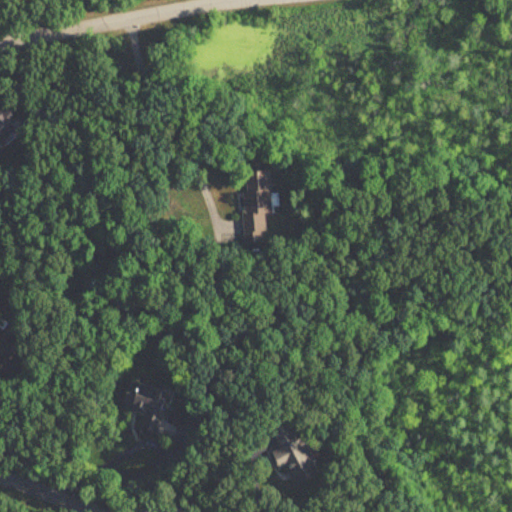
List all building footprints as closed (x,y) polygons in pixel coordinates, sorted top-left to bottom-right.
[(0,143),(18,131),(0,106),(0,143)] [(267,172),(241,173),(243,231),(269,231),(267,172)] [(0,376),(24,350),(0,327),(0,360),(1,362),(0,363),(0,376)] [(172,392),(126,383),(121,408),(150,414),(146,433),(174,438),(177,423),(166,421),(172,392)] [(319,477),(305,443),(297,446),(289,426),(269,433),(290,488),(319,477)]
